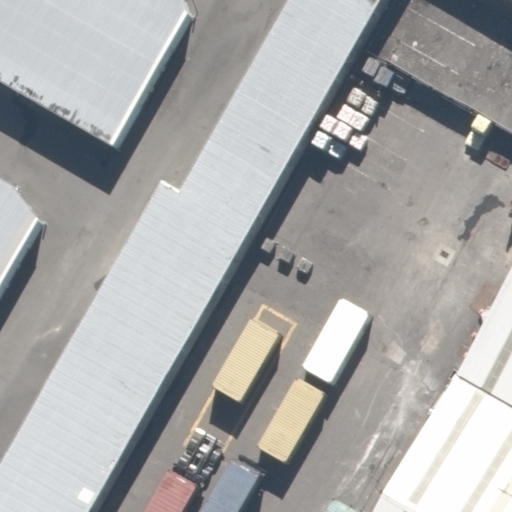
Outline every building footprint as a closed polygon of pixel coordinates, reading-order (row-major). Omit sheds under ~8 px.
[(93,218),(0,380),(0,511),(55,511),(325,41),(252,0),(249,0),(117,232),(93,218)] [(0,0),(0,150),(49,179),(132,39),(105,0),(0,0)] [(252,0),(325,41),(348,0),(252,0)] [(511,33),(511,0),(371,0),(492,69),(511,33)] [(0,311),(44,229),(12,189),(0,181),(0,311)] [(511,511),(511,233),(350,511),(511,511)]
